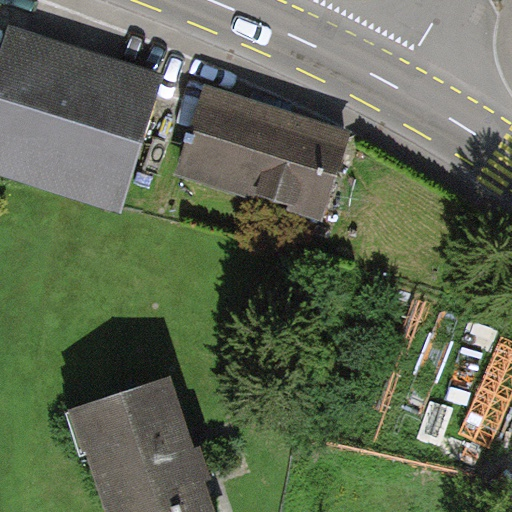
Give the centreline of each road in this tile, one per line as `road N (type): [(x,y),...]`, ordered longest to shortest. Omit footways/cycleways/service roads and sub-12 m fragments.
road 1 (secondary): [(396,89),(207,0)]
road 2 (secondary): [(511,154),(396,89)]
